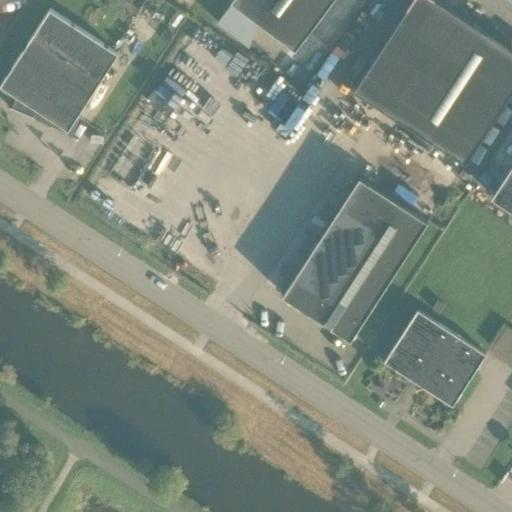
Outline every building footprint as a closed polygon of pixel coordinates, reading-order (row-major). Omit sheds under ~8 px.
[(249,46),(258,20),(231,0),(215,21),(249,46)] [(231,0),(258,20),(296,48),(331,0),(231,0)] [(511,47),(439,0),(411,0),(353,89),(465,162),(511,90),(511,47)] [(79,117),(76,116),(118,51),(51,7),(0,84),(17,95),(13,105),(7,103),(7,104),(72,133),(79,117)] [(308,95),(296,116),(319,130),(332,109),(308,95)] [(511,163),(492,195),(511,207),(511,163)] [(282,293),(351,338),(428,219),(360,174),(282,293)] [(438,313),(444,304),(437,299),(431,308),(438,313)] [(418,308),(384,360),(453,404),(487,352),(418,308)]
